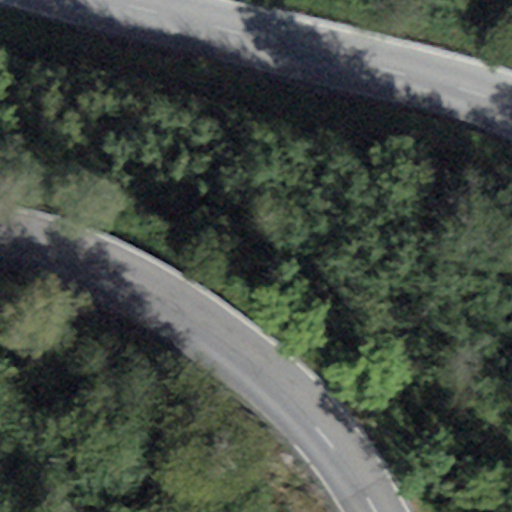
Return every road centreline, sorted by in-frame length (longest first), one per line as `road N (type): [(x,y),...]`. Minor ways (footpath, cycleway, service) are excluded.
road 1 (tertiary): [(0,240),(107,269),(204,324),(294,394),(370,511)]
road 2 (tertiary): [(511,101),(114,0)]
